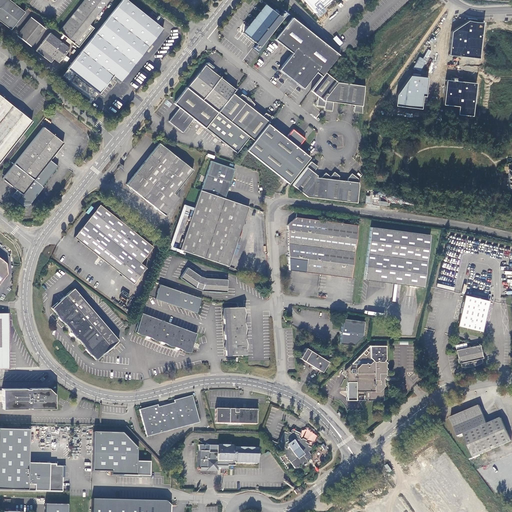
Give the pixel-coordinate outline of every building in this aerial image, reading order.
[(0,0),(0,21),(2,23),(10,30),(25,12),(9,0),(0,0)] [(84,0),(59,31),(78,47),(94,28),(89,24),(107,0),(84,0)] [(162,30),(124,0),(122,0),(68,69),(98,93),(112,76),(120,82),(162,30)] [(303,0),(315,12),(328,0),(303,0)] [(260,47),(286,14),(282,11),(279,16),(265,5),(242,33),(256,44),(253,47),(257,50),(260,47)] [(316,72),(321,76),(325,71),(339,54),(291,16),(274,38),(291,52),(279,68),(278,69),(285,74),(280,80),(284,83),(285,82),(288,85),(288,86),(292,89),(296,84),(303,88),(316,72)] [(31,46),(45,29),(33,19),(18,36),(31,46)] [(481,59),(486,23),(474,23),(469,21),(452,32),(451,48),(450,55),(478,59),(481,59)] [(70,49),(50,33),(36,50),(51,62),(54,59),(59,63),(70,49)] [(342,43),(335,36),(332,39),(339,47),(342,43)] [(417,58),(416,67),(423,68),(424,59),(417,58)] [(204,65),(187,88),(218,112),(232,92),(235,89),(211,71),(214,67),(208,63),(205,63),(204,64),(204,65)] [(360,113),(362,113),(362,105),(364,85),(337,81),(325,71),(321,76),(310,90),(317,96),(316,106),(324,107),(323,110),(332,111),(333,102),(354,105),(353,112),(360,113)] [(421,77),(413,76),(399,95),(397,107),(423,110),(425,97),(428,97),(428,93),(430,78),(421,77)] [(474,84),(447,80),(445,95),(444,105),(460,107),(459,114),(474,117),(478,84),(474,84)] [(193,120),(204,129),(218,112),(187,88),(186,88),(173,104),(179,108),(168,122),(182,134),(193,120)] [(251,108),(254,104),(252,101),(250,100),(247,97),(244,95),(241,93),(238,96),(232,92),(218,112),(248,137),(253,141),(267,123),(273,117),(270,114),(265,113),(262,116),(251,108)] [(0,118),(11,105),(0,95),(0,118)] [(0,158),(31,121),(11,105),(0,118),(0,158)] [(218,112),(204,129),(214,137),(235,153),(248,137),(218,112)] [(246,150),(288,183),(309,157),(304,153),(297,147),(304,139),(293,129),(289,134),(286,139),(267,123),(253,141),(246,150)] [(44,127),(3,178),(16,190),(12,196),(26,208),(43,187),(42,186),(58,166),(50,160),(64,143),(44,127)] [(159,211),(174,193),(193,170),(159,142),(158,144),(126,184),(141,196),(159,211)] [(200,190),(180,250),(229,266),(249,206),(225,198),(235,169),(211,160),(201,190),(200,190)] [(317,166),(311,161),(292,185),(307,197),(356,203),(359,185),(358,182),(358,178),(351,173),(347,178),(347,180),(339,179),(339,175),(334,171),(330,176),(325,172),(321,177),(317,177),(317,175),(313,172),(317,166)] [(179,197),(174,193),(159,211),(165,215),(179,197)] [(152,247),(99,205),(73,237),(132,284),(145,268),(139,262),(152,247)] [(351,279),(357,227),(295,218),(286,226),(288,271),(351,279)] [(429,235),(369,227),(363,280),(422,287),(429,235)] [(200,275),(187,267),(180,277),(195,288),(203,290),(226,292),(227,279),(207,278),(200,275)] [(154,298),(196,312),(201,298),(159,284),(154,298)] [(77,290),(74,287),(51,308),(54,312),(95,359),(118,340),(76,290),(77,290)] [(457,326),(482,332),(489,302),(464,296),(457,326)] [(246,353),(243,306),(223,307),(226,355),(246,353)] [(196,333),(142,313),(135,331),(189,351),(196,333)] [(363,322),(342,319),(340,330),(340,334),(339,344),(352,345),(362,336),(363,322)] [(368,345),(349,363),(369,364),(372,360),(374,361),(376,359),(378,361),(381,361),(382,360),(384,361),(385,346),(368,345)] [(480,345),(456,350),(459,363),(460,363),(461,367),(466,367),(471,367),(474,366),(479,364),(483,362),(482,358),(483,358),(481,345),(480,345)] [(327,361),(306,347),(299,357),(321,371),(327,361)] [(357,390),(357,394),(360,395),(363,395),(363,399),(376,400),(381,395),(382,376),(384,375),(384,369),(385,368),(384,367),(384,363),(384,362),(384,361),(382,360),(381,361),(378,361),(376,359),(374,361),(372,360),(369,364),(349,363),(343,369),(345,372),(345,380),(355,381),(355,390),(357,390)] [(355,398),(360,395),(357,394),(357,390),(355,390),(355,381),(345,380),(344,399),(353,400),(353,398),(355,398)] [(23,388),(0,388),(0,409),(25,409),(25,408),(29,408),(29,409),(53,409),(53,395),(47,388),(28,388),(28,389),(23,389),(23,388)] [(147,437),(199,423),(192,396),(174,401),(174,403),(158,408),(157,406),(139,411),(147,437)] [(511,441),(511,440),(502,417),(488,423),(479,405),(450,418),(459,436),(465,433),(476,457),(511,441)] [(256,424),(257,410),(215,409),(215,424),(256,424)] [(0,429),(0,490),(62,492),(62,490),(62,478),(64,478),(64,466),(55,466),(55,464),(27,464),(28,430),(0,429)] [(285,433),(283,432),(280,439),(281,442),(278,445),(281,450),(281,451),(283,452),(284,454),(291,461),(301,454),(305,459),(310,455),(307,451),(309,450),(310,447),(307,445),(307,444),(304,442),(305,439),(301,437),(300,439),(297,436),(298,434),(291,431),(290,433),(286,431),(285,433)] [(110,475),(149,476),(149,472),(149,462),(136,462),(136,449),(121,433),(92,433),(91,472),(110,472),(110,475)] [(209,446),(198,446),(198,452),(198,470),(219,471),(219,468),(226,468),(226,466),(234,466),(234,463),(256,464),(256,449),(235,449),(234,447),(217,446),(217,452),(209,451),(209,446)] [(165,501),(91,499),(90,511),(168,511),(169,504),(167,504),(167,502),(165,501)]
